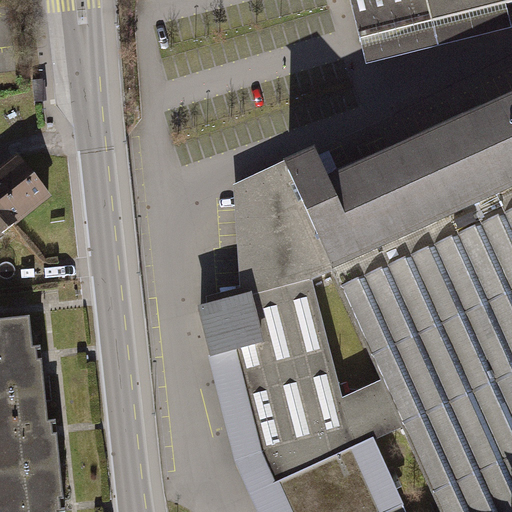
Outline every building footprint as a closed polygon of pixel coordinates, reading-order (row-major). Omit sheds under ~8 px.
[(351,0),(361,36),(507,0),(351,0)] [(315,157),(285,171),(333,275),(382,383),(404,432),(439,511),(511,511),(511,107),(329,190),(315,157)] [(0,230),(49,192),(14,149),(0,159),(0,230)] [(261,451),(288,511),(387,511),(402,506),(374,445),(404,432),(382,383),(342,401),(311,285),(333,275),(285,171),(238,192),(242,296),(198,308),(210,354),(236,347),(261,451)] [(0,396),(45,392),(41,354),(40,346),(33,347),(30,316),(0,319),(0,396)] [(48,421),(45,392),(0,396),(0,471),(60,466),(56,429),(55,420),(48,421)] [(64,507),(60,466),(0,471),(0,511),(57,511),(58,511),(64,510),(64,507)]
